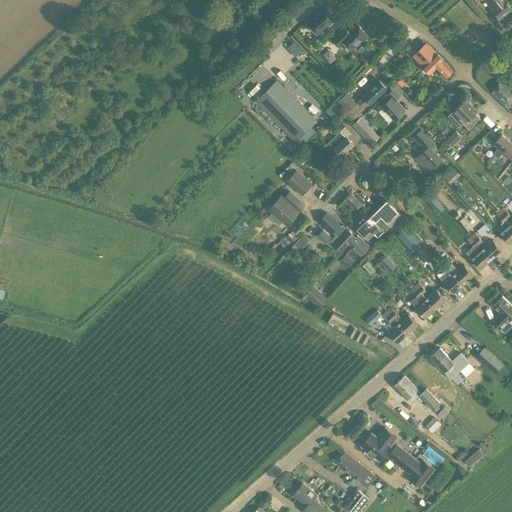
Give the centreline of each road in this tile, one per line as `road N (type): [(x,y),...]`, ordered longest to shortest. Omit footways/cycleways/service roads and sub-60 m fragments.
road 1 (residential): [(232,511),(511,264)]
road 2 (residential): [(315,213),(464,72)]
